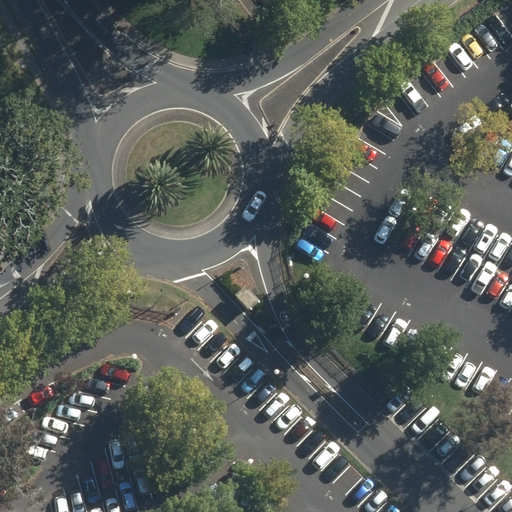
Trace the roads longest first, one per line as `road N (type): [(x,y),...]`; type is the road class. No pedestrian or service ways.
road 1 (residential): [(353,29),(251,192)]
road 2 (residential): [(86,163),(80,101),(42,0)]
road 3 (residential): [(205,99),(287,70),(353,29)]
road 4 (residential): [(76,0),(116,45),(186,93)]
road 5 (residential): [(149,256),(16,299)]
road 6 (residential): [(16,299),(87,179)]
road 7 (residential): [(86,163),(95,135),(122,107),(157,92),(186,93)]
road 8 (residential): [(251,192),(222,242),(178,258),(149,256)]
